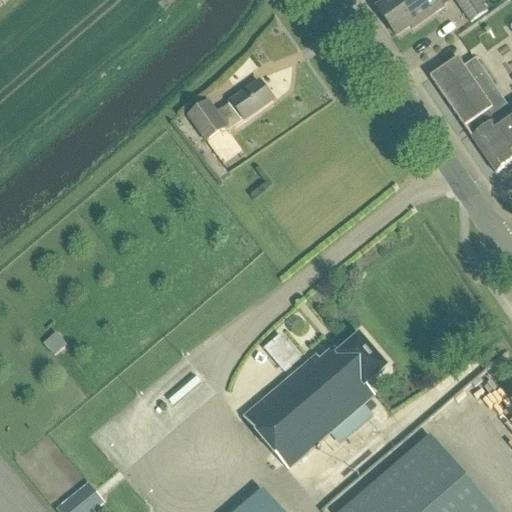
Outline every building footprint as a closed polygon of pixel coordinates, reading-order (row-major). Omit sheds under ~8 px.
[(393,0),(377,11),(396,39),(410,29),(411,32),(447,6),(442,0),(393,0)] [(488,15),(477,0),(450,0),(469,27),(488,15)] [(511,113),(511,115),(475,63),(463,71),(457,62),(430,81),(496,176),(511,164),(511,113)] [(232,106),(223,113),(222,112),(217,116),(209,105),(189,120),(206,144),(231,126),(234,130),(244,123),(245,124),(272,104),(259,85),(231,105),(232,106)] [(280,340),(266,352),(285,374),(299,362),(280,340)] [(317,359),(263,406),(244,422),(288,474),(330,438),(364,408),(375,399),(366,388),(385,371),(371,354),(371,350),(366,345),(362,344),(360,342),(340,359),(335,352),(321,364),(317,359)] [(490,511),(430,441),(345,511),(490,511)] [(95,511),(81,494),(59,511),(95,511)] [(279,511),(264,494),(243,511),(279,511)]
